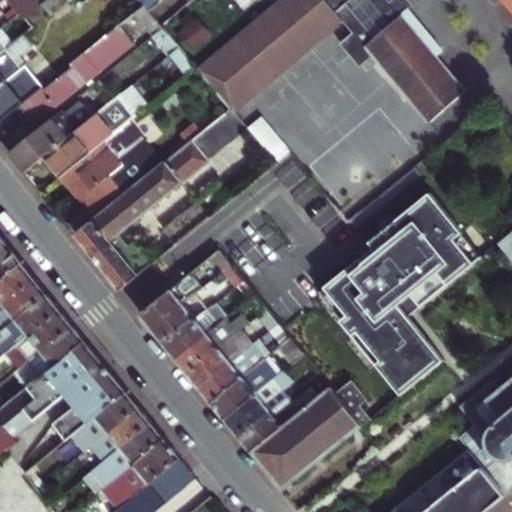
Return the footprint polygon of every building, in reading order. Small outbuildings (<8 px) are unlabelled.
[(23,9),(28,14),(44,1),(43,0),(16,0),(19,3),(23,9)] [(198,63),(232,104),(337,15),(330,8),(339,0),(267,0),(196,60),(198,63)] [(339,0),(330,8),(337,15),(347,27),(333,39),(355,64),(374,48),(367,39),(403,11),(409,6),(415,0),(339,0)] [(14,17),(23,9),(19,3),(9,11),(14,17)] [(444,46),(409,6),(403,11),(437,51),(444,46)] [(431,117),(467,87),(437,51),(403,11),(367,39),(374,48),(431,117)] [(182,43),(189,51),(208,35),(194,18),(175,34),(182,43)] [(4,25),(0,27),(0,50),(15,38),(4,25)] [(115,27),(47,82),(22,103),(28,111),(37,121),(132,45),(115,27)] [(15,38),(0,50),(0,85),(30,61),(24,55),(39,43),(27,28),(15,38)] [(196,60),(189,51),(182,43),(171,52),(186,72),(198,63),(196,60)] [(47,82),(30,61),(0,85),(0,120),(22,103),(47,82)] [(135,81),(124,90),(140,109),(151,100),(135,81)] [(140,109),(124,90),(80,125),(48,151),(55,160),(63,170),(131,116),(140,109)] [(250,127),(232,104),(205,127),(195,135),(212,157),(250,127)] [(80,125),(65,107),(11,150),(21,162),(26,169),(48,151),(80,125)] [(131,116),(63,170),(73,183),(81,194),(150,139),(131,116)] [(185,131),(191,139),(195,135),(205,127),(198,120),(185,131)] [(89,234),(100,248),(121,231),(212,157),(195,135),(191,139),(166,159),(98,215),(86,224),(93,232),(89,234)] [(150,139),(81,194),(89,203),(98,215),(166,159),(150,139)] [(485,250),(433,186),(373,235),(377,240),(374,242),(328,280),(350,307),(344,313),(404,387),(446,353),(411,310),(416,306),(485,250)] [(200,196),(162,228),(174,243),(212,211),(200,196)] [(87,244),(94,253),(100,248),(89,234),(93,232),(86,224),(77,232),(87,244)] [(511,226),(501,236),(511,250),(511,226)] [(132,244),(121,231),(100,248),(94,253),(105,266),(132,244)] [(0,268),(16,256),(0,236),(0,268)] [(137,239),(132,244),(105,266),(121,286),(154,259),(137,239)] [(234,260),(222,245),(215,251),(226,265),(234,260)] [(0,295),(29,272),(22,264),(16,256),(0,268),(0,295)] [(206,282),(194,268),(173,285),(141,310),(149,319),(153,325),(197,290),(206,282)] [(0,295),(0,321),(41,287),(35,279),(29,272),(0,295)] [(41,287),(0,321),(0,347),(3,346),(55,303),(48,295),(41,287)] [(208,305),(197,290),(153,325),(161,334),(166,340),(208,305)] [(55,303),(3,346),(15,361),(67,318),(61,311),(55,303)] [(208,305),(166,340),(174,350),(178,355),(220,319),(208,305)] [(284,340),(293,332),(282,317),(272,325),(284,340)] [(7,368),(20,384),(80,334),(72,324),(67,318),(15,361),(7,368)] [(233,334),(220,319),(178,355),(183,361),(186,365),(190,369),(233,334)] [(284,340),(281,342),(294,358),(307,348),(293,332),(284,340)] [(122,384),(101,360),(80,334),(20,384),(0,400),(0,444),(15,433),(11,428),(60,387),(62,389),(63,388),(74,379),(83,389),(71,399),(74,403),(63,412),(73,424),(122,384)] [(233,334),(190,369),(196,378),(201,383),(244,348),(233,334)] [(257,337),(244,348),(201,383),(209,393),(213,398),(268,353),(269,352),(257,337)] [(268,353),(213,398),(222,409),(226,414),(274,374),(281,369),(268,353)] [(283,386),(274,374),(226,414),(236,426),(241,432),(272,406),(267,399),(283,386)] [(511,377),(505,383),(502,380),(498,374),(464,401),(479,420),(465,431),(474,442),(486,456),(508,483),(511,488),(511,487),(511,377)] [(270,468),(284,484),(364,419),(371,414),(372,413),(362,399),(370,393),(356,375),(339,388),(332,380),(300,406),(252,446),(270,468)] [(74,379),(63,388),(71,399),(83,389),(74,379)] [(128,392),(122,384),(73,424),(66,430),(78,445),(86,438),(133,399),(128,392)] [(252,446),(300,406),(292,397),(275,410),(272,406),(241,432),(248,441),(252,446)] [(133,399),(86,438),(98,454),(146,414),(140,406),(133,399)] [(98,454),(86,464),(100,480),(160,431),(153,422),(146,414),(98,454)] [(97,483),(113,502),(176,450),(170,443),(168,441),(160,431),(100,480),(97,483)] [(486,456),(474,442),(386,511),(480,511),(490,505),(511,488),(508,483),(486,456)] [(111,511),(140,511),(193,471),(184,460),(176,450),(113,502),(107,507),(111,511)] [(97,483),(100,480),(86,464),(78,471),(92,488),(97,483)]
